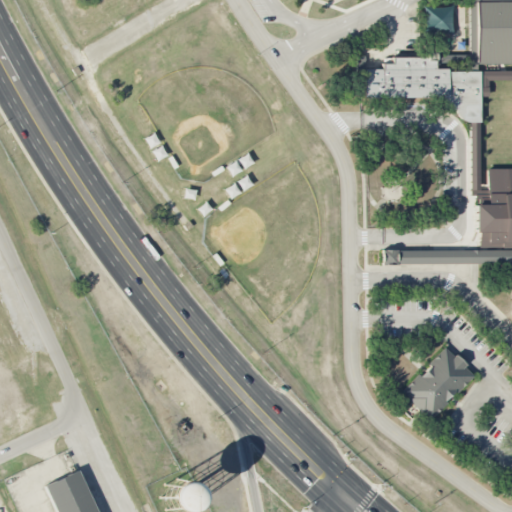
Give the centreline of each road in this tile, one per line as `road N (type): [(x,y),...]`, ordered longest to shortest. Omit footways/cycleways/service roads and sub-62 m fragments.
road 1 (residential): [(501,511),(370,410),(354,361),(348,161),(274,58)]
road 2 (primary): [(235,388),(137,270),(0,49)]
road 3 (primary): [(349,500),(235,388)]
road 4 (residential): [(274,58),(397,0)]
road 5 (tertiary): [(235,388),(257,511)]
